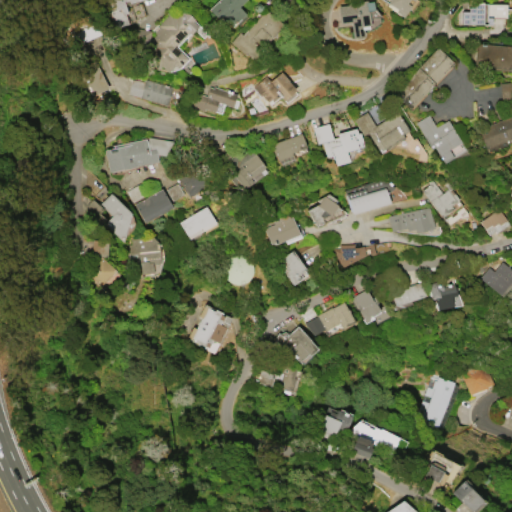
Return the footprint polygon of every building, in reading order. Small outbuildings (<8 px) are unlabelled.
[(108,10),(114,8),(111,0),(136,0),(128,3),(127,0),(124,0),(122,1),(126,12),(124,13),(127,23),(113,28),(108,10)] [(217,0),(244,0),(238,6),(245,13),(231,27),(224,19),(221,22),(208,9),(217,0)] [(337,6),(348,5),(348,2),(366,0),(366,1),(372,1),(373,10),(367,10),(369,25),(367,25),(367,28),(361,29),(362,36),(351,37),(349,22),(339,23),(337,6)] [(387,0),(412,0),(401,17),(394,12),(395,9),(386,2),(387,0)] [(461,24),(461,11),(468,11),(468,7),(473,7),(473,3),(486,3),(486,4),(506,4),(506,18),(491,18),(491,24),(461,24)] [(178,7),(183,12),(185,10),(194,19),(192,20),(197,26),(189,34),(188,32),(174,46),(186,58),(176,68),(173,65),(166,72),(160,65),(156,69),(146,60),(150,56),(147,53),(154,46),(150,42),(153,39),(151,37),(154,34),(153,33),(159,27),(157,25),(171,11),(173,13),(178,7)] [(265,8),(282,24),(252,58),(245,52),(244,53),(230,41),(238,32),(242,35),(265,8)] [(88,13),(76,20),(80,28),(71,33),(77,45),(98,34),(88,13)] [(475,43),(511,45),(511,71),(473,68),(475,43)] [(394,93),(412,110),(455,66),(437,48),(394,93)] [(107,88),(92,94),(88,85),(77,90),(69,72),(94,60),(107,88)] [(252,86),(265,75),(269,80),(280,71),(288,80),(287,81),(294,90),(282,100),(276,93),(266,101),(260,94),(259,95),(252,86)] [(165,105),(138,97),(138,96),(126,93),(130,79),(137,80),(143,81),(144,78),(170,86),(165,105)] [(234,93),(230,106),(216,101),(212,111),(202,108),(202,111),(193,107),(194,105),(191,104),(195,92),(204,95),(208,86),(212,87),(212,86),(234,93)] [(352,119),(365,111),(374,125),(396,111),(408,130),(401,134),(403,137),(379,153),(365,131),(361,134),(352,119)] [(511,137),(485,149),(476,129),(511,113),(511,137)] [(460,142),(447,149),(452,157),(442,162),(433,147),(430,149),(423,137),(424,137),(415,122),(428,114),(435,126),(447,119),(460,142)] [(311,127),(327,123),(331,138),(336,136),(335,133),(354,127),(356,133),(358,132),(361,141),(355,143),(357,148),(345,151),(348,161),(334,165),(332,158),(330,158),(329,156),(325,157),(321,142),(315,144),(311,127)] [(300,132),(305,147),(290,152),(293,161),(279,166),(268,144),(300,132)] [(155,154),(157,161),(107,171),(103,149),(112,147),(111,145),(144,138),(146,144),(147,136),(169,140),(166,156),(155,154)] [(242,189),(217,156),(228,148),(236,159),(250,149),(263,166),(258,170),(260,174),(252,180),(249,176),(247,178),(251,182),(242,189)] [(177,178),(196,167),(207,185),(188,197),(177,178)] [(388,202),(351,213),(344,189),(381,178),(382,180),(383,179),(384,181),(391,181),(393,188),(386,193),(388,202)] [(164,189),(176,182),(183,194),(171,201),(164,189)] [(125,190),(139,183),(145,194),(131,202),(128,196),(129,196),(125,190)] [(425,197),(444,225),(463,212),(444,184),(425,197)] [(143,222),(133,204),(160,188),(171,207),(143,222)] [(109,192),(129,213),(122,242),(103,223),(110,216),(98,203),(109,192)] [(334,210),(335,212),(314,224),(306,209),(317,203),(318,202),(316,199),(328,193),(336,200),(334,203),(336,205),(336,206),(338,208),(334,210)] [(90,198),(102,208),(98,213),(105,219),(99,226),(85,214),(89,209),(84,205),(90,198)] [(177,222),(204,205),(215,222),(188,239),(177,222)] [(478,221),(497,208),(508,223),(495,233),(493,231),(487,235),(478,221)] [(389,220),(431,213),(436,235),(394,236),(389,220)] [(271,249),(264,232),(293,221),(300,238),(271,249)] [(130,238),(151,236),(157,242),(160,262),(151,263),(152,272),(140,273),(138,256),(136,256),(136,253),(129,254),(128,244),(131,243),(130,238)] [(101,256),(114,271),(99,285),(83,269),(97,256),(90,256),(91,239),(107,240),(106,256),(101,256)] [(372,243),(374,254),(369,255),(368,253),(364,254),(341,266),(330,248),(338,247),(338,244),(352,244),(352,247),(355,247),(362,245),(362,246),(372,243)] [(225,278),(229,281),(234,283),(239,283),(244,281),(249,278),(251,273),(252,268),(251,263),(249,258),(245,255),(240,253),(234,253),(229,255),(225,258),(222,263),(221,268),(222,273),(225,278)] [(277,264),(293,289),(309,279),(293,253),(277,264)] [(511,270),(511,278),(497,295),(478,278),(488,267),(492,271),(501,261),(511,270)] [(425,295),(409,300),(410,304),(394,309),(389,292),(420,281),(425,295)] [(426,283),(435,281),(436,285),(438,284),(438,286),(452,283),(455,295),(451,296),(451,306),(436,310),(432,298),(430,299),(426,283)] [(350,297),(365,288),(369,296),(371,295),(379,310),(378,310),(379,312),(371,316),(373,318),(363,323),(361,318),(362,318),(357,309),(350,297)] [(303,322),(315,316),(315,315),(331,306),(331,307),(342,301),(354,322),(341,329),(338,323),(322,331),(321,329),(312,334),(303,322)] [(218,342),(217,342),(212,353),(196,344),(197,342),(186,337),(192,326),(195,328),(200,317),(197,316),(202,305),(203,305),(204,303),(222,312),(221,313),(230,317),(218,342)] [(296,325),(309,340),(316,348),(308,355),(306,353),(297,361),(295,359),(280,342),(277,345),(273,340),(275,338),(274,336),(277,332),(278,333),(284,331),(285,332),(286,331),(288,333),(296,325)] [(468,394),(460,373),(485,364),(492,383),(486,385),(486,387),(468,394)] [(274,386),(278,372),(280,373),(283,365),(295,369),(293,377),(295,377),(290,391),(289,390),(288,394),(281,392),(282,388),(274,386)] [(255,382),(259,369),(273,373),(269,386),(255,382)] [(437,429),(455,383),(438,376),(420,422),(437,429)] [(317,429),(327,406),(336,410),(336,409),(351,415),(344,431),(336,428),(333,436),(317,429)] [(353,436),(346,433),(358,420),(367,425),(367,426),(372,429),(373,426),(379,429),(380,428),(397,437),(395,442),(396,442),(389,455),(370,445),(369,447),(371,448),(368,458),(348,450),(353,436)] [(440,485),(422,474),(428,463),(423,460),(429,450),(431,451),(432,449),(440,454),(440,455),(457,466),(447,483),(443,480),(440,485)] [(470,511),(450,492),(462,480),(468,485),(467,486),(482,500),(470,511)] [(383,511),(401,499),(414,511),(412,511),(383,511)]
